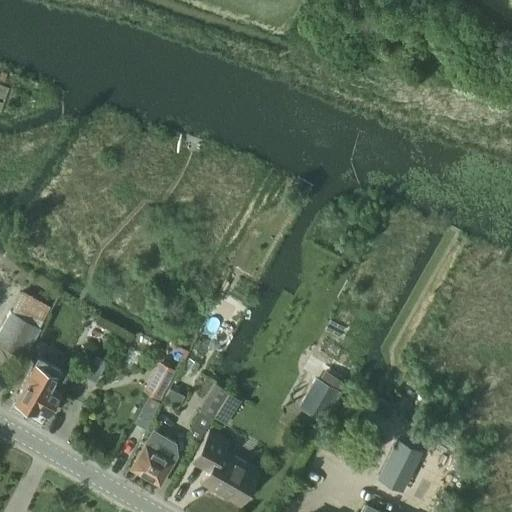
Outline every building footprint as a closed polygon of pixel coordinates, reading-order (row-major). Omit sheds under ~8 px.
[(0,342),(22,355),(39,326),(10,309),(0,326),(0,342)] [(28,370),(13,400),(37,413),(38,410),(46,414),(59,390),(51,386),(52,383),(60,367),(38,355),(37,354),(28,370)] [(162,362),(147,390),(159,396),(174,369),(162,362)] [(300,405),(299,406),(324,420),(341,391),(339,389),(344,381),(325,370),(320,378),(316,377),(300,405)] [(376,393),(362,422),(382,432),(390,416),(385,414),(392,401),(376,393)] [(200,410),(186,434),(187,437),(198,443),(213,417),(200,410)] [(217,411),(212,418),(224,425),(228,418),(217,411)] [(209,430),(193,457),(209,466),(202,479),(221,490),(240,501),(258,470),(247,465),(246,461),(235,455),(232,456),(222,450),(227,440),(209,430)] [(132,466),(131,467),(158,482),(158,483),(172,458),(176,452),(174,441),(165,436),(163,441),(151,433),(132,466)] [(418,449),(396,438),(377,477),(399,488),(418,449)]
